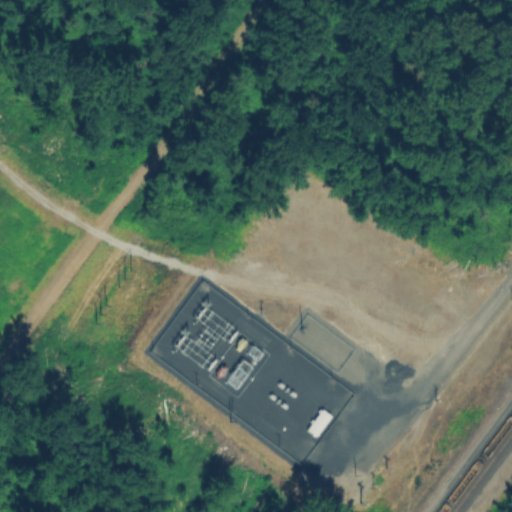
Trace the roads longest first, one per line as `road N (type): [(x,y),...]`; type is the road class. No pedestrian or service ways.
road 1 (track): [(267,0),(105,214),(57,207),(0,160)]
road 2 (track): [(352,407),(387,420),(410,407),(511,279)]
road 3 (track): [(511,389),(420,511)]
